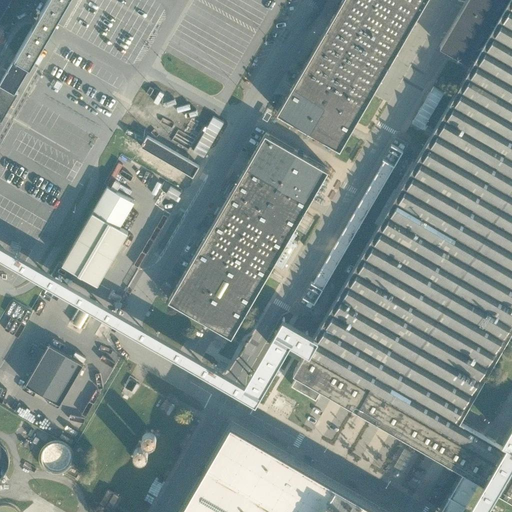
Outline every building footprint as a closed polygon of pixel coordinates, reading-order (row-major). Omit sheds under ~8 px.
[(0,0),(0,13),(7,0),(49,0),(2,81),(0,85),(0,116),(6,120),(21,94),(17,92),(70,0),(0,0)] [(422,0),(338,0),(274,109),(339,147),(422,0)] [(511,0),(471,0),(443,49),(470,64),(313,334),(313,335),(303,351),(292,370),(297,374),(291,384),(316,399),(322,388),(466,471),(454,491),(459,493),(470,474),(490,439),(458,420),(507,337),(511,340),(511,0)] [(431,84),(414,122),(427,128),(443,89),(431,84)] [(330,167),(265,129),(167,297),(232,334),(330,167)] [(149,136),(142,147),(192,177),(199,165),(149,136)] [(303,295),(317,302),(392,161),(382,156),(314,285),(309,283),(303,295)] [(109,185),(63,263),(99,284),(130,231),(120,225),(135,200),(109,185)] [(284,340),(303,351),(313,334),(278,315),(244,374),(0,233),(0,247),(254,391),(284,340)] [(81,301),(73,321),(84,326),(93,307),(81,301)] [(52,341),(29,380),(42,388),(63,400),(86,360),(52,341)] [(235,416),(179,511),(461,511),(469,499),(459,493),(454,491),(442,511),(441,511),(399,511),(294,451),(235,416)] [(53,439),(48,441),(43,444),(41,449),(39,454),(40,460),(42,465),(46,469),(51,471),(57,472),(62,471),(67,468),(70,464),(72,459),(73,453),(71,448),(68,444),(64,440),(59,439),(53,439)] [(511,451),(490,439),(470,474),(459,493),(469,499),(480,480),(511,498),(511,451)] [(112,510),(120,495),(106,487),(102,494),(99,492),(94,500),(112,510)] [(3,503),(0,504),(0,511),(21,511),(19,508),(14,505),(8,503),(3,503)]
